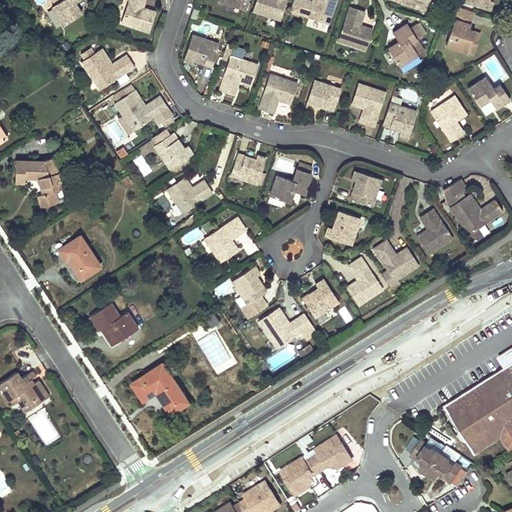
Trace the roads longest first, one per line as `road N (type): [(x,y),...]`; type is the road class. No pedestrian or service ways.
road 1 (residential): [(180,0),(162,62),(190,106),(276,137),(337,143)]
road 2 (secondary): [(151,489),(375,348)]
road 3 (residential): [(20,295),(151,489)]
road 4 (secondary): [(511,263),(375,348)]
road 5 (residential): [(337,143),(431,172),(484,155)]
road 6 (secondary): [(375,348),(511,285)]
